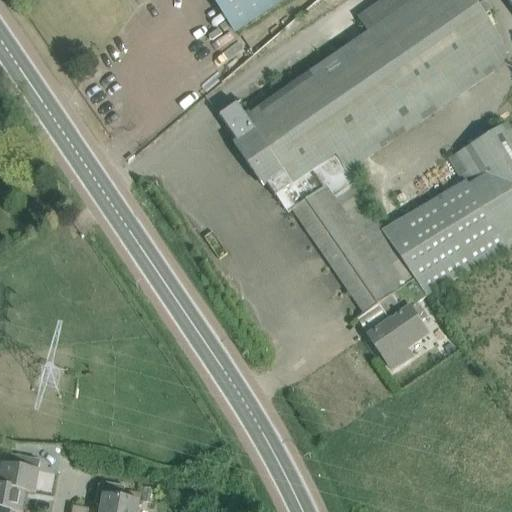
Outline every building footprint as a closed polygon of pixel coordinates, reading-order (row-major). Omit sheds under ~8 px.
[(214,0),(235,32),(284,0),(214,0)] [(368,337),(383,359),(402,345),(406,351),(427,337),(423,331),(424,330),(419,323),(426,319),(417,305),(428,298),(427,297),(504,250),(506,253),(511,249),(511,136),(506,127),(507,126),(506,125),(505,126),(470,147),(470,146),(469,147),(469,148),(450,159),(464,183),(382,232),(350,187),(355,184),(344,167),(453,93),(444,80),(501,42),(500,41),(499,41),(492,31),(492,30),(491,29),(483,19),(484,18),(483,17),(491,11),(482,0),(472,0),(471,0),(417,0),(246,118),(236,105),(219,117),(237,143),(234,145),(263,188),(266,186),(275,198),(276,197),(287,214),(292,211),(365,315),(378,306),(390,323),(368,337)] [(0,464),(0,486),(35,493),(39,471),(38,471),(40,462),(9,457),(7,466),(0,464)] [(100,509),(99,511),(137,511),(139,501),(122,498),(124,487),(105,483),(98,486),(95,504),(100,509)] [(34,495),(35,493),(0,486),(0,507),(12,510),(21,511),(25,493),(34,495)]
